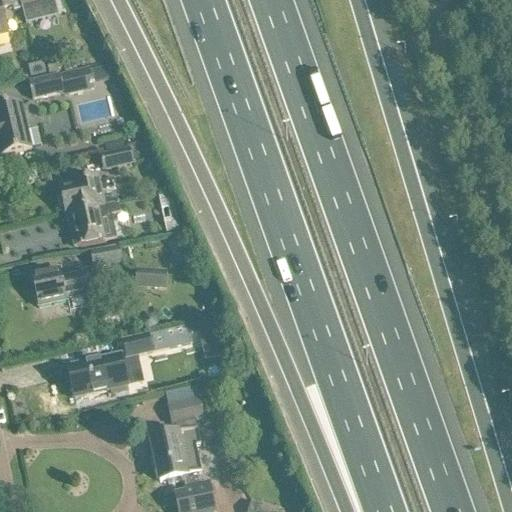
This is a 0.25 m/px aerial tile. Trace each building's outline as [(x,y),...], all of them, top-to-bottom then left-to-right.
[(0,0),(0,36),(8,34),(2,8),(21,3),(22,9),(26,24),(57,16),(53,0),(0,0)] [(43,63),(28,67),(31,78),(46,75),(43,63)] [(94,89),(93,84),(113,79),(110,65),(89,69),(89,68),(28,83),(32,100),(63,93),(64,96),(94,89)] [(57,65),(47,66),(48,75),(59,73),(57,65)] [(108,97),(77,104),(82,122),(112,114),(108,97)] [(32,149),(21,103),(0,107),(0,156),(0,157),(32,149)] [(131,150),(100,157),(103,171),(134,164),(131,150)] [(68,215),(104,206),(100,192),(115,189),(113,180),(98,183),(97,177),(78,182),(80,187),(59,191),(61,198),(57,199),(60,210),(63,209),(65,216),(68,215)] [(172,194),(159,197),(162,210),(168,209),(170,219),(163,221),(166,233),(180,230),(172,194)] [(118,203),(104,206),(68,215),(76,248),(116,239),(112,216),(121,214),(118,203)] [(93,269),(122,264),(120,247),(90,252),(93,269)] [(38,308),(92,296),(87,271),(62,276),(61,270),(31,277),(38,308)] [(136,270),(135,290),(166,291),(167,272),(136,270)] [(145,315),(141,321),(142,328),(148,331),(154,330),(158,325),(157,319),(152,314),(145,315)] [(216,322),(197,327),(197,328),(199,334),(200,343),(219,339),(216,324),(216,322)] [(197,327),(150,337),(154,355),(193,346),(191,336),(199,334),(197,328),(197,327)] [(150,337),(122,343),(126,361),(139,358),(154,355),(150,337)] [(122,355),(65,368),(73,402),(130,389),(130,388),(124,362),(122,355)] [(175,435),(151,440),(160,483),(168,481),(169,485),(180,483),(179,479),(183,478),(186,493),(175,495),(178,511),(215,511),(209,484),(201,485),(199,474),(202,474),(196,447),(201,445),(198,430),(196,421),(204,419),(200,399),(167,406),(171,425),(173,425),(175,435)] [(280,511),(250,503),(247,511),(280,511)]
